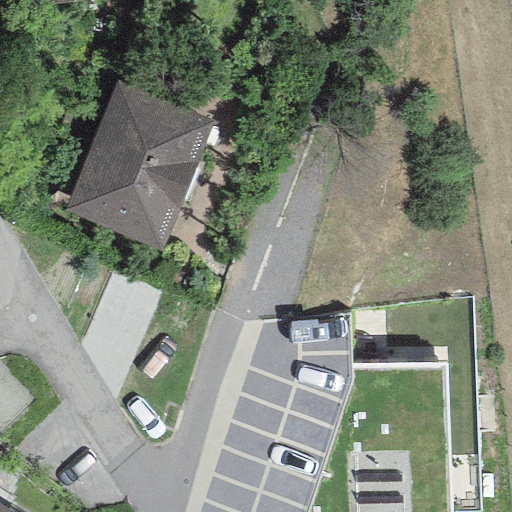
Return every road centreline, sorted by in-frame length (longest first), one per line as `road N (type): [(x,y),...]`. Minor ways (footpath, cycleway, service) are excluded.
road 1 (residential): [(130,511),(115,417),(0,214)]
road 2 (residential): [(0,207),(11,0)]
